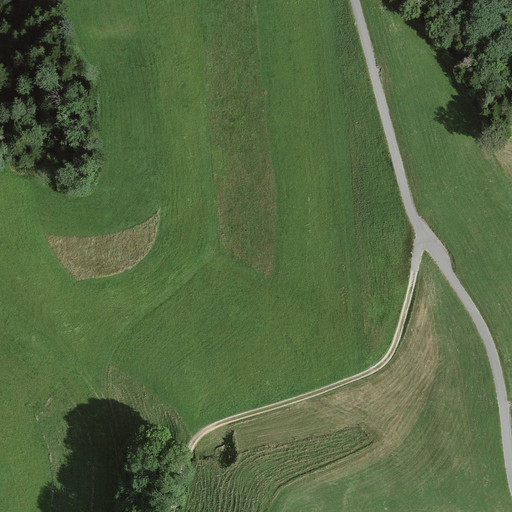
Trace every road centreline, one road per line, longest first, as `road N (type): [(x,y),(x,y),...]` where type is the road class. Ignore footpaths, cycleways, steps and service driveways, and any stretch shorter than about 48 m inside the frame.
road 1 (unclassified): [(355,0),(413,214),(493,356),(511,474)]
road 2 (track): [(174,511),(189,453),(207,429),(386,360),(421,233)]
